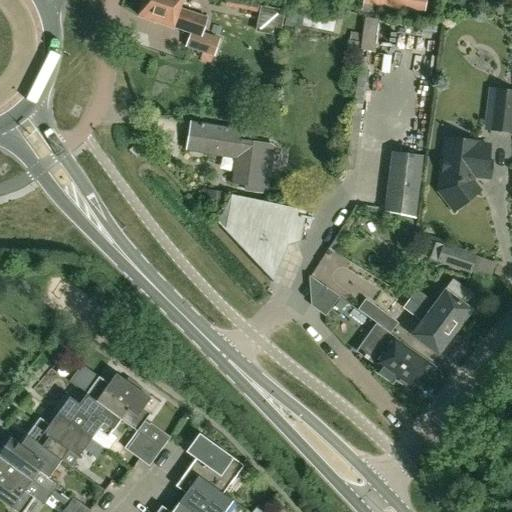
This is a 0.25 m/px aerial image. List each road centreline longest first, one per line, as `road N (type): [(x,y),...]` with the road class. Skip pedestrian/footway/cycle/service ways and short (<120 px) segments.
road 1 (primary): [(0,126),(68,211),(363,511)]
road 2 (primary): [(385,493),(176,304),(128,252),(61,153)]
road 3 (unclassified): [(385,493),(511,332)]
road 4 (unclassified): [(61,153),(92,120),(106,86),(111,0)]
